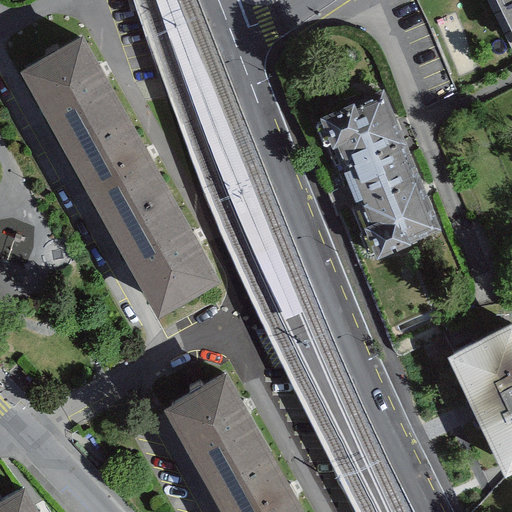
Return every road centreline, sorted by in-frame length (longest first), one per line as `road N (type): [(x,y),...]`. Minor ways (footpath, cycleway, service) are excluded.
road 1 (primary): [(231,32),(348,329)]
road 2 (unknown): [(365,0),(485,278)]
road 3 (primary): [(434,511),(348,329)]
road 4 (residential): [(0,406),(103,511)]
